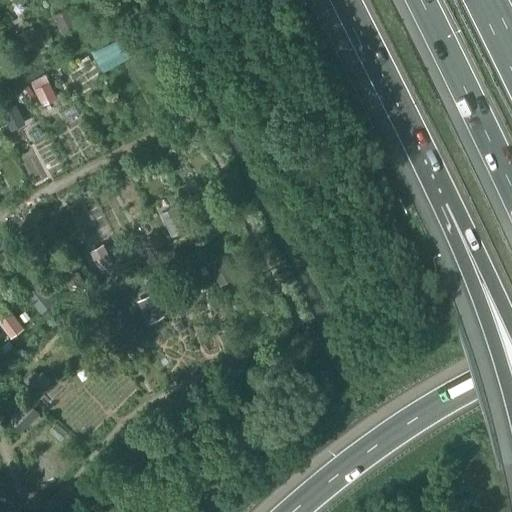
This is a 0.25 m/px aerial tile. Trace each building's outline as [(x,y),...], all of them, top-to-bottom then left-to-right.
[(53,15),(62,30),(74,23),(66,8),(53,15)] [(30,27),(18,34),(26,48),(38,42),(30,27)] [(124,34),(93,47),(102,68),(133,55),(124,34)] [(57,98),(48,81),(33,89),(42,106),(57,98)] [(28,86),(22,90),(27,99),(34,95),(28,86)] [(17,97),(20,103),(25,101),(22,94),(17,97)] [(0,106),(0,107),(10,128),(23,121),(13,101),(0,106)] [(196,195),(207,216),(219,209),(208,189),(196,195)] [(161,213),(172,234),(185,227),(174,207),(161,213)] [(90,251),(101,271),(113,264),(102,244),(90,251)] [(209,263),(220,283),(232,276),(222,256),(209,263)] [(60,267),(72,288),(83,281),(72,261),(60,267)] [(199,268),(203,275),(208,273),(204,265),(199,268)] [(26,292),(40,310),(51,301),(37,283),(26,292)] [(139,300),(149,321),(162,314),(151,293),(139,300)] [(20,313),(25,320),(30,316),(25,309),(20,313)] [(10,311),(0,318),(0,321),(11,335),(22,327),(10,311)] [(103,318),(114,339),(126,333),(116,312),(103,318)] [(24,379),(36,391),(42,385),(30,373),(24,379)] [(6,418),(19,431),(37,412),(24,400),(6,418)]
